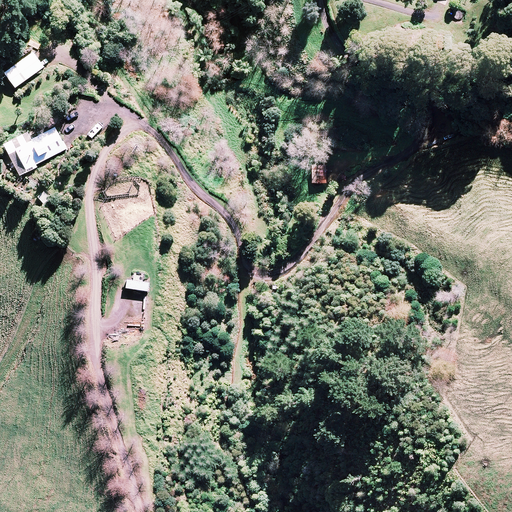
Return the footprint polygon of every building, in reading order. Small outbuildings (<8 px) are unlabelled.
[(45,66),(34,50),(4,71),(15,86),(45,66)] [(32,137),(28,129),(3,141),(9,153),(16,149),(27,171),(37,166),(36,164),(67,148),(55,125),(32,137)] [(330,170),(315,170),(314,183),(329,184),(330,170)] [(52,199),(45,191),(38,197),(45,205),(52,199)] [(149,282),(128,279),(126,288),(148,291),(149,282)]
